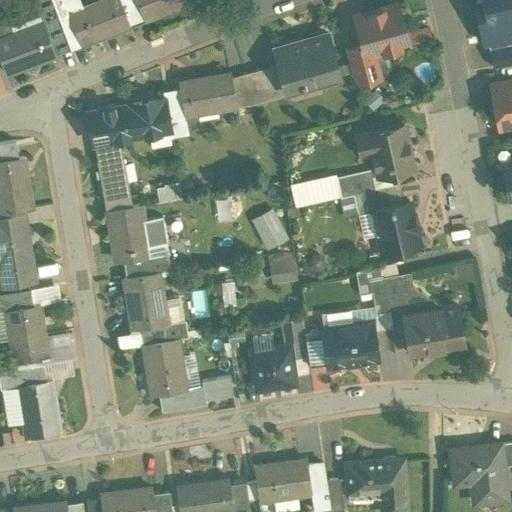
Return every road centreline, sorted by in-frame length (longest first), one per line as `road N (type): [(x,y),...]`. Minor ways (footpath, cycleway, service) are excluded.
road 1 (residential): [(511,404),(352,400),(106,445)]
road 2 (residential): [(50,94),(106,445)]
road 3 (residential): [(50,94),(292,0)]
road 4 (residential): [(477,216),(439,0)]
road 5 (residential): [(511,381),(477,216)]
